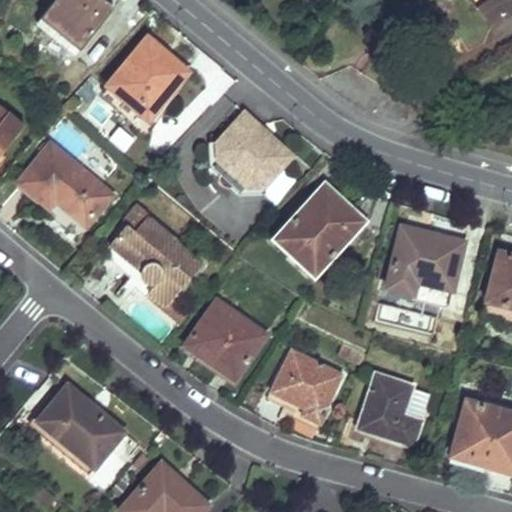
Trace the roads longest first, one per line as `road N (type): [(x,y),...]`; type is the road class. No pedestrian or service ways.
road 1 (residential): [(493,511),(254,443),(49,290)]
road 2 (secondary): [(511,186),(361,138),(180,0)]
